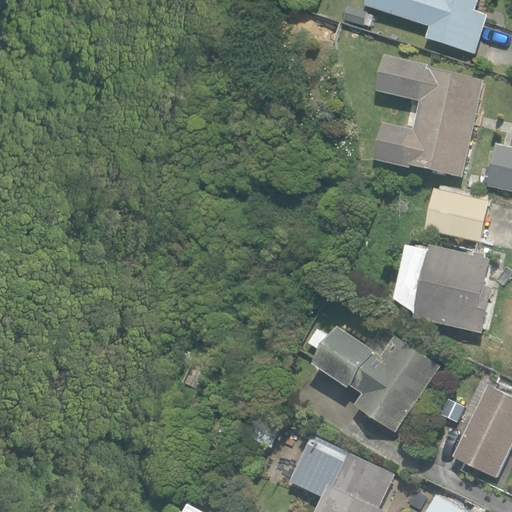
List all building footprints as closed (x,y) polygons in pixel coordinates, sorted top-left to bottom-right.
[(430,39),(478,55),(491,17),(479,13),(483,0),(371,0),(369,7),(433,27),(430,39)] [(372,13),(354,7),(349,21),(368,27),(372,13)] [(379,159),(466,179),(488,81),(432,69),(432,66),(389,56),(380,93),(425,103),(419,131),(387,124),(379,159)] [(490,187),(511,191),(511,147),(500,144),(490,187)] [(430,231),(483,244),(493,201),(440,189),(430,231)] [(420,319),(487,333),(496,289),(489,287),(495,260),(489,259),(489,256),(479,254),(478,257),(436,248),(420,319)] [(502,359),(506,346),(446,328),(442,342),(502,359)] [(360,405),(399,432),(444,367),(400,337),(386,357),(346,330),(322,365),(366,395),(360,405)] [(326,353),(333,340),(320,332),(312,345),(326,353)] [(460,462),(502,482),(511,461),(511,397),(496,389),(460,462)] [(446,411),(461,418),(466,406),(451,399),(446,411)] [(321,511),(391,511),(385,509),(400,478),(319,437),(295,483),(328,500),(321,511)] [(218,471),(210,486),(221,492),(225,483),(234,488),(242,473),(229,467),(225,474),(218,471)] [(466,511),(440,496),(430,511),(466,511)]
